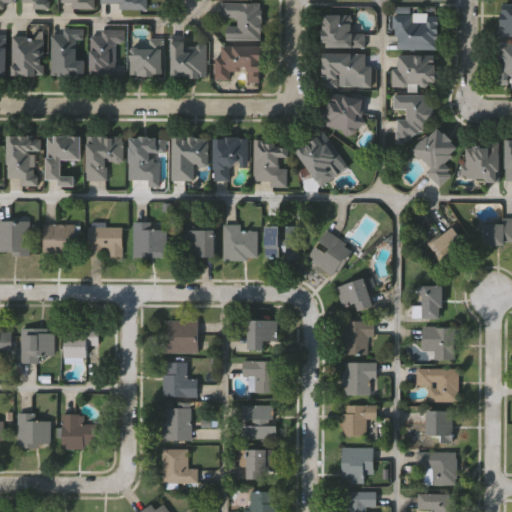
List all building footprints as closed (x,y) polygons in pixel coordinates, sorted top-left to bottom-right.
[(0,0),(0,10),(6,10),(6,5),(17,5),(17,0),(0,0)] [(23,0),(23,5),(35,5),(35,12),(51,12),(51,0),(23,0)] [(96,11),(96,0),(61,0),(62,4),(74,5),(74,10),(96,11)] [(147,0),(147,8),(121,8),(121,2),(102,2),(102,0),(147,0)] [(227,40),(227,24),(238,24),(238,17),(235,17),(235,16),(221,16),(221,3),(261,3),(261,8),(263,8),(263,30),(262,30),(262,41),(227,40)] [(511,36),(500,36),(500,23),(501,23),(501,20),(503,19),(503,12),(505,11),(505,3),(511,3),(511,36)] [(398,49),(398,36),(395,36),(395,28),(393,28),(393,12),(415,13),(415,21),(428,21),(428,15),(441,15),(441,49),(398,49)] [(367,47),(328,47),(328,43),(324,43),(324,13),(354,13),(354,32),(367,32),(367,47)] [(85,59),(85,73),(77,73),(77,76),(51,76),(51,34),(62,34),(62,27),(84,27),(84,39),(76,39),(76,59),(85,59)] [(128,64),(128,76),(92,76),(92,34),(102,34),(102,28),(128,28),(128,42),(119,42),(119,64),(128,64)] [(0,33),(11,33),(11,75),(0,75),(0,33)] [(47,63),(47,75),(14,75),(14,34),(31,34),(31,37),(48,37),(48,57),(42,57),(42,63),(47,63)] [(168,36),(168,55),(166,55),(166,73),(159,73),(158,77),(145,77),(145,75),(132,74),(132,46),(151,46),(151,36),(168,36)] [(169,75),(169,42),(183,42),(182,51),(196,51),(196,42),(206,42),(207,76),(169,75)] [(499,84),(499,69),(498,69),(498,60),(497,60),(497,52),(500,52),(500,42),(509,42),(509,44),(511,44),(511,77),(509,75),(509,84),(499,84)] [(248,82),(248,71),(230,71),(230,81),(215,81),(215,57),(221,57),(221,45),(262,45),(262,82),(248,82)] [(323,55),(352,55),(352,53),(367,53),(367,65),(372,65),(373,87),(363,87),(361,85),(362,81),(357,81),(353,77),(339,77),(340,87),(328,87),(328,79),(323,78),(323,55)] [(431,81),(431,86),(422,86),(422,83),(408,83),(408,87),(393,87),(393,67),(400,67),(400,53),(438,53),(438,70),(439,70),(439,81),(431,81)] [(368,121),(348,135),(342,127),(327,125),(328,117),(324,116),(325,108),(330,109),(333,92),(366,98),(364,117),(368,121)] [(392,94),(429,94),(430,122),(428,122),(428,125),(422,127),(422,130),(419,130),(419,134),(412,134),(412,138),(404,139),(404,142),(396,143),(396,131),(398,131),(398,118),(405,118),(406,109),(392,109),(392,94)] [(441,186),(426,173),(432,167),(420,156),(419,157),(412,150),(430,132),(432,134),(438,127),(460,147),(446,162),(452,167),(449,171),(452,174),(441,186)] [(322,186),(296,149),(326,128),(346,156),(331,167),(337,176),(322,186)] [(41,173),(41,185),(24,185),(24,178),(9,178),(9,134),(36,134),(36,137),(44,137),(44,150),(33,150),(33,166),(36,166),(36,173),(41,173)] [(77,174),(77,185),(60,185),(60,179),(49,179),(49,135),(84,135),(83,159),(64,159),(64,174),(77,174)] [(109,160),(109,180),(87,180),(88,135),(124,135),(124,139),(127,139),(127,161),(109,160)] [(169,152),(156,152),(156,162),(163,162),(163,186),(151,186),(151,179),(132,179),(132,136),(169,137),(169,152)] [(211,167),(200,167),(200,163),(196,163),(196,179),(173,179),(173,136),(211,136),(211,167)] [(251,136),(251,161),(240,161),(233,167),(233,180),(215,180),(216,138),(227,138),(227,136),(251,136)] [(254,182),(255,139),(270,140),(270,144),(278,144),(278,147),(290,148),(290,158),(280,158),(280,168),(289,168),(288,189),(272,189),(272,183),(254,182)] [(467,147),(490,147),(490,141),(500,142),(500,182),(495,182),(495,184),(487,184),(487,182),(485,182),(485,179),(475,179),(475,178),(468,178),(468,176),(459,176),(459,170),(461,170),(462,163),(467,163),(467,147)] [(503,216),(511,216),(511,241),(506,241),(506,244),(483,244),(483,223),(503,223),(503,216)] [(34,255),(15,255),(15,250),(0,250),(0,219),(34,220),(34,255)] [(108,220),(108,225),(126,225),(126,256),(113,256),(113,249),(104,249),(104,252),(89,251),(89,225),(93,226),(93,220),(108,220)] [(170,257),(135,257),(135,220),(155,220),(154,227),(170,228),(170,257)] [(77,256),(63,256),(63,252),(61,252),(61,254),(44,254),(44,222),(77,222),(77,256)] [(261,257),(250,257),(250,261),(224,261),(224,223),(243,223),(243,229),(261,229),(261,257)] [(300,261),(286,261),(286,254),(282,254),(282,259),(265,259),(265,226),(283,226),(283,238),(287,238),(287,225),(300,226),(300,261)] [(469,247),(442,267),(435,258),(441,254),(431,241),(453,225),(469,247)] [(218,257),(194,256),(194,248),(185,248),(186,229),(218,229),(218,257)] [(350,243),(348,247),(356,252),(343,273),(337,269),(333,276),(312,262),(315,258),(310,255),(316,246),(326,253),(330,247),(320,241),(328,229),(350,243)] [(373,305),(358,310),(355,302),(341,307),(334,287),(363,277),(373,305)] [(441,321),(422,320),(422,294),(417,294),(417,286),(444,286),(444,307),(441,307),(441,321)] [(163,352),(164,334),(169,334),(169,319),(201,319),(201,353),(163,352)] [(266,349),(249,349),(250,319),(277,320),(277,340),(266,340),(266,349)] [(371,334),(371,353),(347,353),(347,342),(345,342),(345,320),(377,320),(377,334),(371,334)] [(14,351),(0,351),(0,325),(3,325),(3,330),(14,330),(14,351)] [(58,353),(42,353),(42,362),(23,362),(23,326),(50,326),(50,330),(58,331),(58,353)] [(436,360),(436,351),(423,350),(423,326),(457,326),(457,360),(436,360)] [(89,346),(88,357),(66,357),(66,328),(101,328),(101,346),(89,346)] [(242,375),(242,357),(279,357),(278,390),(250,390),(250,375),(242,375)] [(372,378),(372,395),(345,394),(345,386),(340,386),(340,369),(347,369),(347,361),(379,361),(379,378),(372,378)] [(163,396),(164,375),(168,375),(168,362),(191,362),(190,379),(200,379),(200,397),(163,396)] [(460,368),(460,401),(429,401),(429,384),(417,384),(417,368),(460,368)] [(244,437),(244,423),(254,423),(254,417),(242,417),(242,403),(277,403),(277,417),(272,417),(272,424),(278,424),(278,437),(244,437)] [(380,418),(370,418),(370,435),(343,435),(343,412),(347,412),(347,404),(380,404),(380,418)] [(192,439),(162,438),(162,424),(167,424),(167,407),(191,407),(192,439)] [(428,435),(428,409),(458,409),(457,440),(444,440),(444,435),(428,435)] [(52,442),(40,442),(40,448),(18,448),(18,412),(37,412),(37,420),(52,420),(52,442)] [(96,445),(84,445),(84,448),(62,448),(63,414),(85,414),(85,424),(97,424),(96,445)] [(365,475),(365,483),(351,483),(351,478),(342,478),(342,447),(376,447),(376,475),(365,475)] [(191,448),(191,468),(200,468),(200,483),(179,483),(179,489),(167,489),(167,483),(162,483),(162,448),(191,448)] [(263,472),(263,480),(246,480),(246,450),(277,450),(277,472),(263,472)] [(423,484),(423,469),(415,469),(415,451),(456,451),(456,484),(423,484)] [(348,511),(348,507),(343,507),(343,491),(377,491),(377,508),(367,508),(367,511),(348,511)] [(243,511),(243,510),(250,510),(250,492),(276,492),(276,504),(279,504),(279,511),(243,511)] [(433,511),(433,508),(417,508),(417,493),(452,493),(452,496),(458,496),(458,511),(433,511)]
